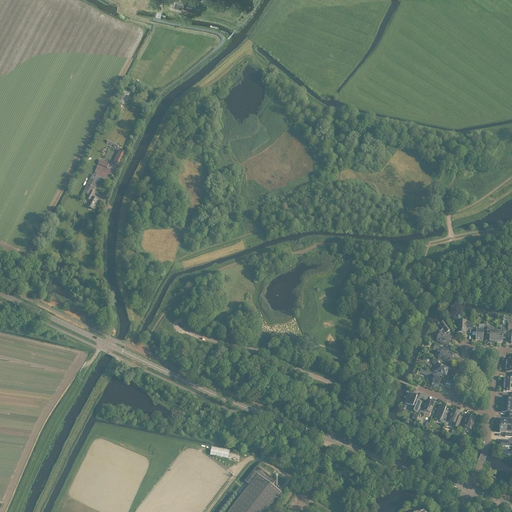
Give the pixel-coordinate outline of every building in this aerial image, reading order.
[(185,5),(182,4),(184,0),(183,0),(174,0),(174,2),(175,2),(174,8),(181,10),(181,9),(183,10),(183,11),(186,12),(186,13),(192,14),(192,13),(194,14),(196,8),(194,8),(194,6),(185,3),(185,5)] [(117,101),(123,105),(129,93),(130,91),(124,88),(123,90),(117,101)] [(120,149),(114,163),(119,165),(125,152),(120,149)] [(100,159),(99,162),(98,164),(107,168),(109,164),(100,159)] [(108,180),(112,170),(98,164),(93,174),(108,180)] [(86,198),(90,200),(87,206),(93,209),(95,206),(96,206),(98,200),(92,197),(94,192),(92,191),(100,177),(92,174),(83,192),(88,195),(86,198)] [(437,338),(436,340),(448,345),(451,336),(444,334),(445,332),(449,329),(442,320),(438,323),(441,328),(440,329),(438,334),(436,335),(436,337),(436,338),(437,338)] [(468,327),(468,328),(472,329),(472,322),(466,322),(466,321),(457,320),(457,324),(456,332),(465,333),(466,328),(465,328),(465,327),(468,327)] [(486,330),(486,326),(486,324),(483,323),(483,328),(476,328),(475,332),(472,331),(472,335),(475,335),(475,339),(482,340),(483,330),(486,330)] [(495,341),(496,331),(492,331),(493,328),(492,327),(486,326),(486,330),(485,336),(489,337),(489,340),(490,340),(490,341),(495,341)] [(499,331),(496,331),(495,341),(500,342),(501,341),(502,341),(502,338),(505,338),(506,328),(501,327),(500,328),(499,331)] [(447,352),(448,349),(447,349),(445,348),(439,346),(437,349),(441,351),(438,357),(441,358),(443,359),(445,360),(450,362),(453,354),(447,352)] [(437,360),(434,359),(432,362),(435,363),(434,366),(434,367),(433,370),(435,371),(434,372),(441,375),(442,373),(445,375),(448,368),(444,366),(444,365),(440,364),(441,361),(440,361),(437,360)] [(430,380),(429,384),(432,385),(432,386),(432,387),(433,387),(434,387),(435,386),(440,388),(442,382),(440,381),(440,379),(438,379),(439,376),(432,373),(430,377),(429,379),(430,380)] [(503,378),(502,385),(511,385),(511,375),(510,375),(510,379),(503,378)] [(511,385),(502,385),(503,385),(503,391),(511,392),(511,395),(511,385)] [(408,393),(404,403),(412,406),(412,407),(412,408),(413,408),(414,409),(413,411),(417,412),(421,401),(417,400),(416,401),(415,400),(416,396),(408,393)] [(501,398),(501,405),(511,405),(511,395),(507,395),(507,399),(501,398)] [(421,405),(418,411),(424,413),(423,415),(428,417),(434,402),(426,399),(425,403),(423,406),(421,405)] [(445,408),(445,407),(439,404),(434,418),(439,420),(439,421),(444,423),(448,411),(444,410),(445,408)] [(511,405),(501,405),(500,411),(506,412),(506,415),(511,415),(511,405)] [(457,416),(459,412),(452,409),(450,416),(448,416),(447,420),(453,423),(452,425),(457,427),(461,417),(457,416)] [(472,425),(474,418),(466,415),(465,418),(462,417),(460,422),(463,423),(462,426),(470,429),(471,428),(472,425)] [(500,419),(499,425),(511,426),(511,423),(511,415),(506,415),(506,419),(500,419)] [(505,432),(504,436),(511,436),(511,429),(511,426),(499,425),(499,432),(505,432)] [(502,448),(501,449),(510,452),(511,452),(511,440),(500,439),(500,448),(502,448)] [(209,454),(227,458),(229,450),(211,446),(209,454)] [(266,511),(281,493),(271,485),(275,481),(256,466),(244,481),(249,485),(227,511),(266,511)]
